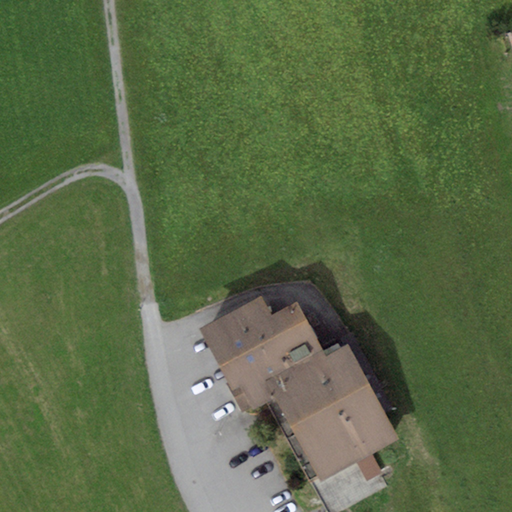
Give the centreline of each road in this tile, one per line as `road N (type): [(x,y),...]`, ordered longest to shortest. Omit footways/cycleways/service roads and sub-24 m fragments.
road 1 (track): [(0,222),(100,169),(135,193),(111,0)]
road 2 (residential): [(207,511),(170,424),(156,363),(135,193)]
